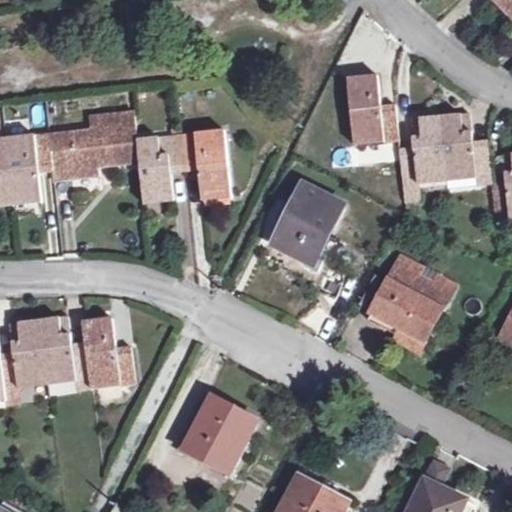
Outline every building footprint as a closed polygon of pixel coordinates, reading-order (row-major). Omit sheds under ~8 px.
[(511,0),(490,0),(511,22),(511,0)] [(384,100),(381,69),(356,71),(362,141),(404,137),(401,99),(384,100)] [(418,113),(420,142),(406,143),(412,201),(427,199),(424,180),(496,172),(492,135),(479,137),(476,109),(418,113)] [(0,141),(0,208),(47,204),(45,176),(60,175),(61,182),(99,179),(98,171),(146,167),(150,205),(177,204),(175,175),(202,173),(205,201),(236,199),(229,126),(144,132),(143,115),(93,118),(94,135),(0,141)] [(511,150),(508,151),(510,180),(498,181),(502,218),(511,216),(511,150)] [(321,256),(351,198),(312,177),(280,236),(321,256)] [(398,269),(420,281),(428,267),(406,255),(398,269)] [(382,299),(398,269),(381,260),(365,289),(382,299)] [(431,340),(453,299),(420,281),(398,269),(382,299),(371,319),(385,327),(390,318),(431,340)] [(0,333),(0,400),(9,400),(8,387),(92,379),(93,389),(137,384),(133,348),(117,349),(114,320),(85,323),(87,342),(76,343),(73,318),(12,325),(14,350),(2,351),(0,334),(0,333)] [(235,472),(261,421),(219,399),(193,450),(235,472)] [(436,467),(429,482),(447,490),(454,475),(436,467)] [(342,511),(348,500),(306,477),(286,511),(342,511)] [(465,511),(471,501),(447,490),(429,482),(416,511),(465,511)]
